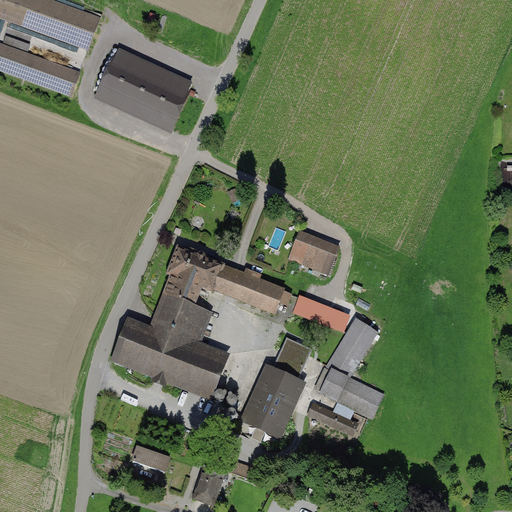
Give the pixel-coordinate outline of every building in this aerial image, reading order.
[(0,0),(0,21),(94,55),(106,24),(39,0),(0,0)] [(0,46),(0,74),(75,99),(83,74),(0,46)] [(114,59),(95,101),(184,139),(202,98),(114,59)] [(342,254),(301,238),(293,261),(333,277),(342,254)] [(133,324),(117,366),(220,405),(238,357),(207,345),(224,299),(285,322),(297,290),(184,248),(153,331),(133,324)] [(302,298),(296,313),(326,324),(331,310),(302,298)] [(383,333),(357,321),(322,394),(379,421),(391,397),(359,382),(383,333)] [(310,387),(266,369),(244,423),(288,441),(310,387)] [(150,435),(139,470),(173,480),(184,445),(150,435)] [(229,476),(207,469),(198,501),(219,507),(229,476)]
